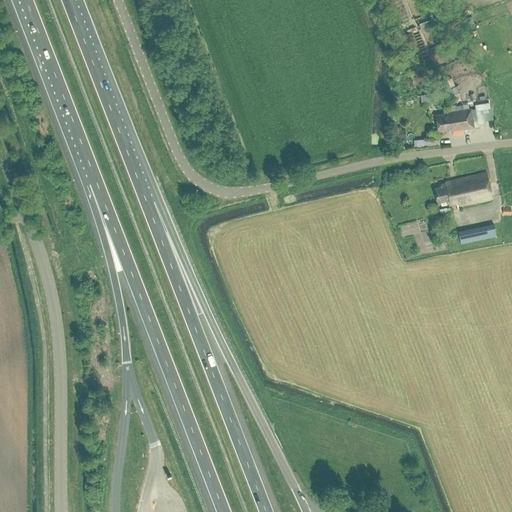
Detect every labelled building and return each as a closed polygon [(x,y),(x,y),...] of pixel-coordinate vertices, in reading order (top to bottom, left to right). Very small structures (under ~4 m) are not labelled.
[(388,0),(398,25),(409,21),(400,0),(388,0)] [(450,12),(419,24),(421,29),(452,18),(450,12)] [(402,36),(417,76),(428,72),(412,32),(402,36)] [(451,78),(444,81),(448,88),(454,85),(451,78)] [(456,86),(448,89),(451,95),(459,92),(456,86)] [(428,94),(420,95),(421,102),(428,101),(428,94)] [(488,102),(474,104),(476,110),(489,108),(488,102)] [(451,130),(474,127),(471,108),(443,112),(443,113),(435,115),(438,131),(451,129),(451,130)] [(458,202),(459,205),(492,198),(486,172),(445,182),(445,183),(440,184),(440,186),(434,188),(438,203),(449,200),(450,203),(458,201),(458,202)] [(458,231),(461,244),(496,236),(493,224),(458,231)]
